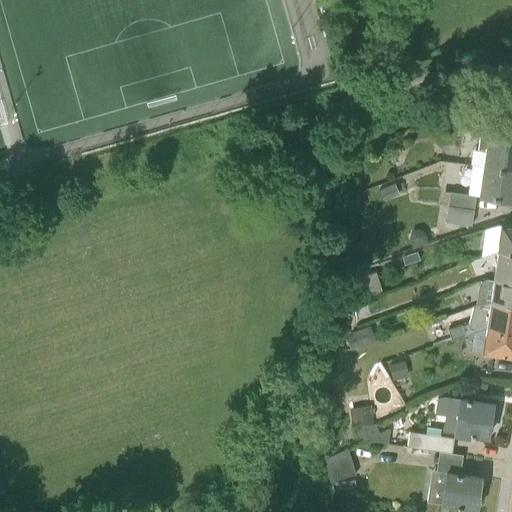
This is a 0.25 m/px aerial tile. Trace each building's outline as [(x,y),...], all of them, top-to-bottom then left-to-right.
[(489,130),(491,116),(455,111),(453,123),(464,124),(464,126),(489,130)] [(485,151),(483,166),(511,170),(511,139),(480,135),(478,150),(485,151)] [(511,170),(483,166),(479,196),(508,200),(509,187),(511,186),(511,170)] [(383,200),(399,193),(394,182),(378,189),(383,200)] [(450,191),(448,205),(474,209),(476,195),(450,191)] [(511,226),(501,225),(497,251),(511,253),(511,226)] [(511,253),(497,251),(487,250),(487,255),(485,266),(484,276),(493,278),(511,279),(511,253)] [(417,251),(402,256),(404,264),(420,259),(417,251)] [(365,298),(369,274),(356,271),(351,296),(365,298)] [(511,279),(493,278),(490,302),(511,305),(511,279)] [(511,305),(490,302),(472,305),(468,322),(462,324),(448,328),(451,339),(486,328),(511,331),(511,305)] [(355,349),(376,342),(370,326),(350,332),(355,349)] [(511,331),(486,328),(483,353),(511,356),(511,331)] [(394,385),(407,382),(405,377),(409,376),(405,360),(389,364),(394,385)] [(492,403),(459,398),(459,399),(458,399),(456,414),(446,413),(444,431),(455,432),(454,433),(469,436),(469,437),(472,438),(473,434),(488,436),(492,403)] [(351,426),(373,422),(370,404),(349,408),(351,426)] [(358,427),(364,439),(379,432),(375,423),(358,427)] [(387,428),(379,432),(364,439),(388,443),(391,428),(387,428)] [(407,446),(439,451),(451,453),(453,438),(409,431),(407,446)] [(347,447),(323,459),(330,481),(355,473),(347,447)] [(462,454),(451,453),(439,451),(436,470),(446,471),(441,504),(456,506),(456,509),(460,509),(460,507),(476,509),(478,492),(481,477),(459,474),(462,454)] [(337,496),(357,493),(355,479),(335,482),(337,496)]
